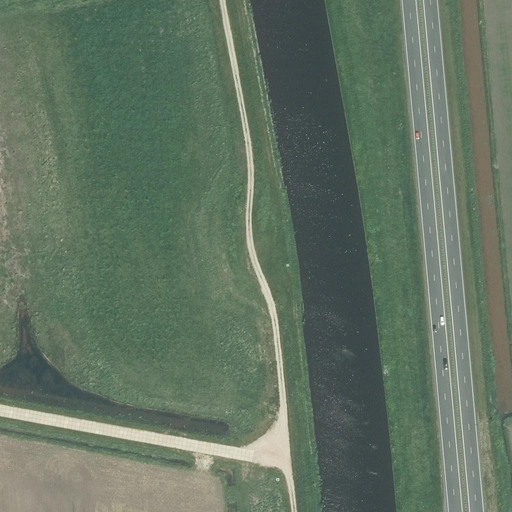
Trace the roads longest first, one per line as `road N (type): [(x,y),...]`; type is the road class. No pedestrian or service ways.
road 1 (track): [(296,511),(274,317),(250,262),(251,161),(222,0)]
road 2 (trunk): [(408,0),(455,511)]
road 3 (trunk): [(476,511),(430,0)]
